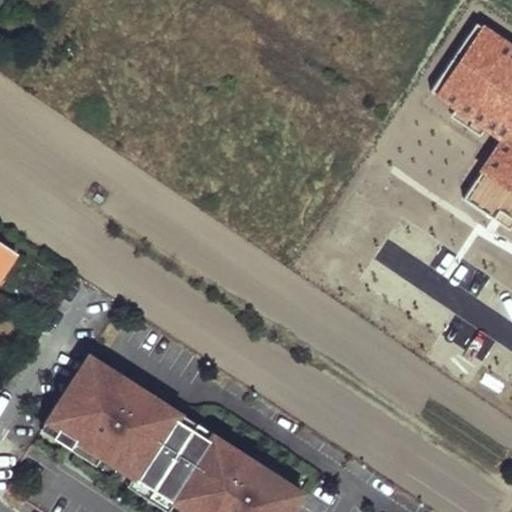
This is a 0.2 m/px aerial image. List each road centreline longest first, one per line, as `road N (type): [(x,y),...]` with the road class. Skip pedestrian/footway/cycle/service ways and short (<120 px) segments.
road 1 (unknown): [(355,488),(134,345)]
road 2 (unknown): [(452,239),(427,276),(424,323),(433,347),(511,400)]
